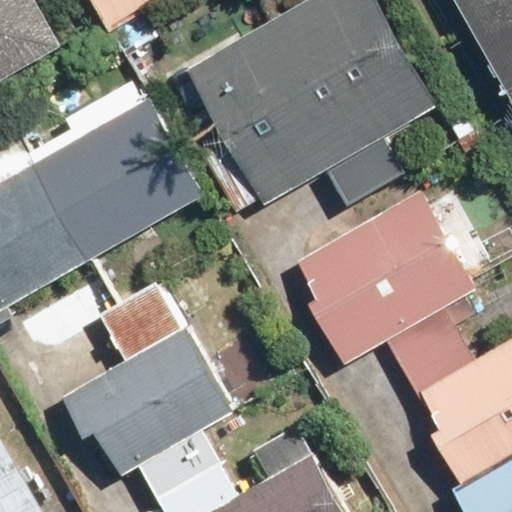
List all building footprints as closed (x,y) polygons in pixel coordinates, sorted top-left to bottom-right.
[(0,0),(0,80),(67,43),(42,0),(0,0)] [(156,3),(154,0),(98,0),(114,27),(156,3)] [(444,100),(386,0),(304,0),(191,65),(269,200),(444,100)] [(511,0),(460,0),(511,88),(511,0)] [(0,308),(209,189),(152,90),(0,176),(0,308)] [(483,284),(425,185),(301,257),(322,292),(312,297),(349,361),(483,284)] [(354,511),(302,419),(258,444),(273,470),(241,488),(207,426),(240,407),(165,274),(103,309),(130,356),(67,391),(90,431),(99,426),(124,471),(143,460),(172,511),(354,511)] [(511,511),(511,336),(424,388),(445,424),(436,429),(464,477),(453,483),(470,511),(511,511)] [(52,511),(0,420),(0,511),(52,511)]
